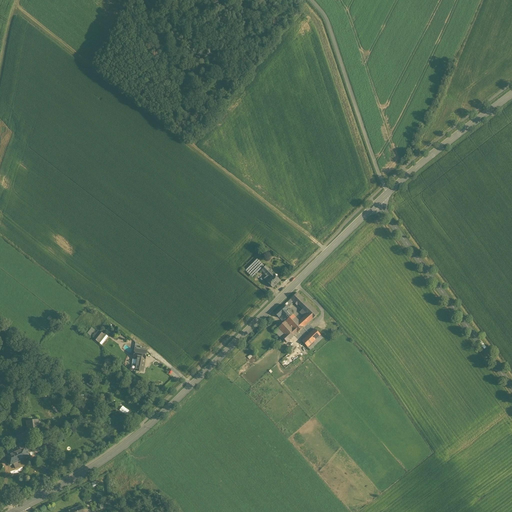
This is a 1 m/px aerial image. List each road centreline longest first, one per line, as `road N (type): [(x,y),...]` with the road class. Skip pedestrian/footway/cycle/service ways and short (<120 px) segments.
road 1 (secondary): [(376,204),(112,456),(22,507)]
road 2 (unclassified): [(511,388),(376,204)]
road 3 (track): [(383,186),(326,18),(312,0)]
road 4 (secondary): [(511,93),(376,204)]
